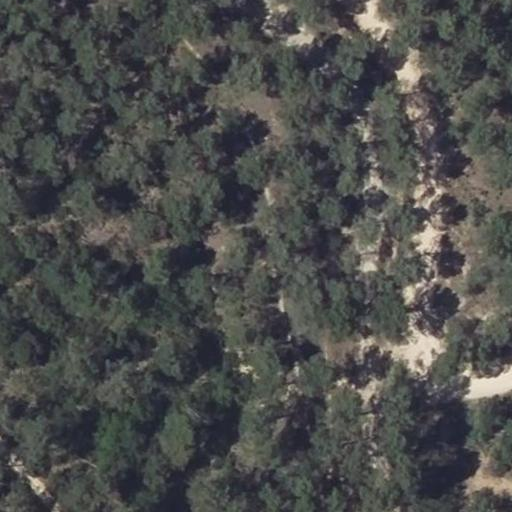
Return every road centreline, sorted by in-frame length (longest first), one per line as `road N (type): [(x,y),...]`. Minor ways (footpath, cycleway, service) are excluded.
road 1 (track): [(260,0),(335,68),(360,133),(371,246),(367,349),(383,511)]
road 2 (track): [(511,370),(451,388),(434,383),(426,366),(438,179),(424,115),(349,0)]
